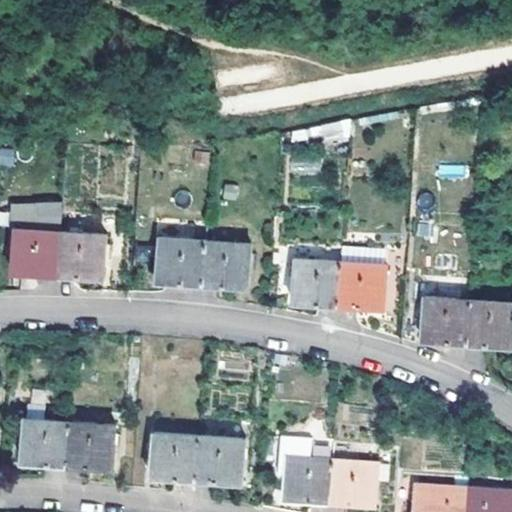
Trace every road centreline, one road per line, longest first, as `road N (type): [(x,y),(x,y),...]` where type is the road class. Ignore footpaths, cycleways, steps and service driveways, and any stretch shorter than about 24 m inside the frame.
road 1 (residential): [(0,312),(176,316),(338,342),(404,359),(511,410)]
road 2 (residential): [(0,488),(228,511)]
